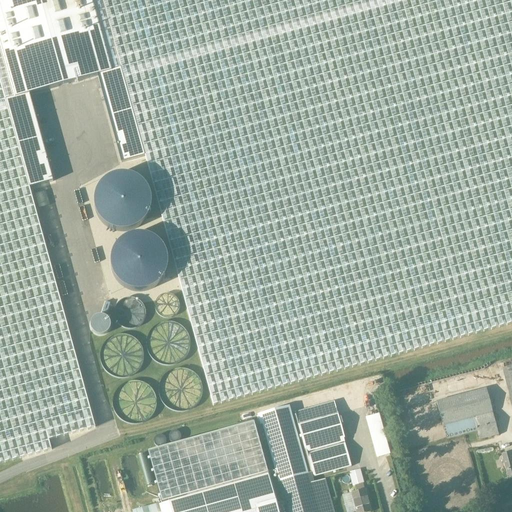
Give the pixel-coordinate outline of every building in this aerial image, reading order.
[(0,0),(0,54),(12,99),(29,95),(97,76),(114,72),(94,0),(0,0)] [(511,0),(94,0),(114,72),(122,70),(144,156),(213,406),(511,323),(511,0)] [(0,463),(51,450),(49,440),(95,428),(29,188),(6,101),(12,99),(0,54),(0,463)] [(114,72),(97,76),(121,163),(144,156),(122,70),(114,72)] [(12,99),(6,101),(29,188),(53,182),(29,95),(12,99)] [(151,205),(150,199),(147,193),(143,188),(138,183),(133,180),(126,179),(120,178),(113,180),(107,182),(102,186),(98,191),(95,197),(93,203),(93,210),(94,216),(97,222),(101,227),(106,231),(111,234),(118,236),(124,236),(130,235),(136,232),(142,229),(146,224),(149,218),(151,212),(151,205)] [(50,193),(36,198),(42,217),(56,213),(50,193)] [(49,246),(59,245),(59,231),(49,232),(49,246)] [(78,249),(87,248),(86,236),(77,236),(78,249)] [(99,282),(80,283),(81,292),(100,291),(99,282)] [(179,309),(179,305),(177,302),(175,299),(172,296),(168,295),(165,295),(161,296),(158,299),(156,302),(155,305),(155,309),(156,313),(158,316),(161,318),(165,319),(169,319),(172,318),(175,316),(177,313),(179,309)] [(114,311),(114,315),(115,320),(117,324),(120,327),(124,329),(128,330),(133,330),(137,328),(140,326),(143,322),(144,318),(145,314),(144,309),(142,305),(139,302),(135,300),(131,299),(126,299),(122,301),(119,304),(116,307),(114,311)] [(93,319),(92,319),(92,320),(92,321),(91,321),(91,322),(91,323),(90,325),(90,326),(91,327),(91,328),(91,329),(92,330),(93,331),(93,332),(94,333),(95,334),(96,334),(97,335),(99,335),(101,335),(102,335),(103,335),(104,335),(105,334),(106,334),(107,333),(108,332),(108,331),(109,331),(109,330),(110,329),(110,328),(110,327),(111,326),(111,325),(110,324),(110,323),(110,322),(110,321),(109,320),(109,319),(108,318),(107,317),(106,317),(105,316),(104,316),(103,316),(103,315),(102,315),(101,315),(100,315),(99,315),(98,315),(97,316),(96,316),(95,317),(94,317),(94,318),(93,318),(93,319)] [(189,345),(189,340),(187,335),(184,330),(180,327),(175,325),(170,324),(165,324),(160,325),(155,328),(151,332),(148,336),(147,341),(146,346),(147,351),(149,356),(153,361),(157,364),(163,366),(168,366),(174,366),(179,363),(183,360),(187,356),(189,351),(189,345)] [(143,355),(142,350),(140,345),(136,341),(132,338),(127,336),(122,335),(117,336),(112,338),(107,341),(104,344),(101,349),(100,354),(99,359),(101,364),(103,369),(106,373),(111,377),(115,379),(121,380),(126,379),(131,377),(136,374),(139,370),(142,366),(143,360),(143,355)] [(511,409),(511,365),(501,369),(511,409)] [(202,390),(201,385),(199,380),(196,376),(191,373),(187,371),(181,370),(176,370),(171,371),(166,374),(163,378),(160,382),(158,387),(158,393),(159,398),(161,403),(164,407),(168,410),(173,412),(178,413),(184,413),(189,412),(193,409),(197,405),(200,401),(201,396),(202,390)] [(156,401),(155,396),(152,391),(148,387),(144,384),(139,382),(134,382),(129,382),(124,384),(119,387),(116,391),(113,396),(112,401),(112,407),(114,412),(116,416),(120,420),(124,423),(129,425),(134,426),(140,425),(145,423),(149,420),(152,416),(155,411),(156,406),(156,401)] [(473,417),(491,412),(485,388),(436,402),(442,426),(473,418),(473,417)] [(473,417),(473,418),(479,440),(497,435),(491,412),(473,417)] [(337,415),(298,426),(304,451),(306,450),(314,478),(351,468),(345,445),(344,445),(343,440),(344,439),(337,415)] [(291,417),(262,425),(278,483),(307,475),(291,417)] [(253,425),(148,455),(163,506),(169,504),(169,506),(268,477),(253,425)] [(511,451),(501,455),(507,478),(511,477),(511,451)] [(347,471),(351,484),(362,481),(359,469),(347,471)] [(307,475),(278,483),(284,503),(286,511),(331,511),(322,482),(311,485),(308,476),(307,476),(307,475)] [(169,506),(147,511),(286,511),(284,503),(277,505),(268,477),(169,506)] [(355,511),(369,511),(364,489),(363,489),(362,484),(355,486),(356,491),(350,493),(355,511)]
